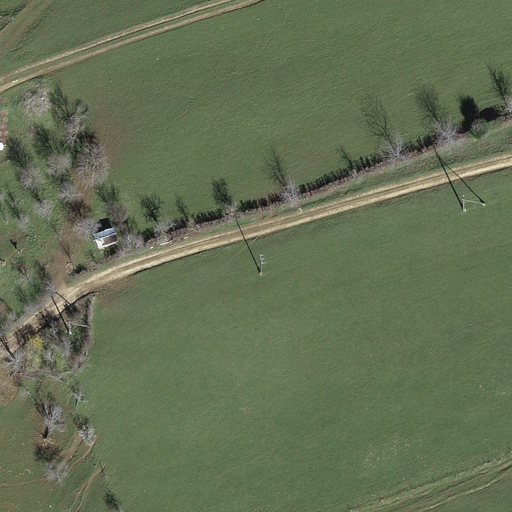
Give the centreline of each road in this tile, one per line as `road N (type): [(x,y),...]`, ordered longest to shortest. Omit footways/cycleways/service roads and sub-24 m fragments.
road 1 (track): [(0,348),(113,272),(511,162)]
road 2 (track): [(253,0),(0,83)]
